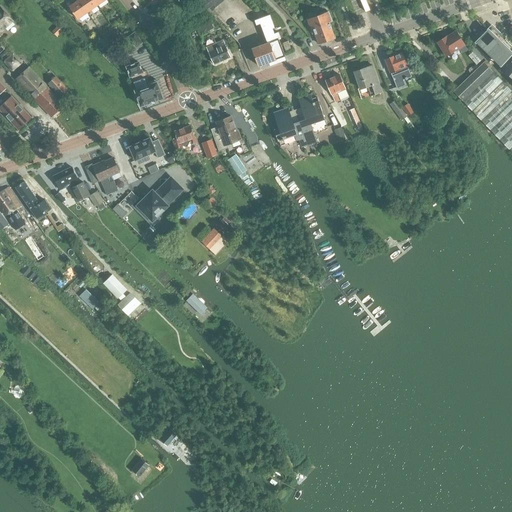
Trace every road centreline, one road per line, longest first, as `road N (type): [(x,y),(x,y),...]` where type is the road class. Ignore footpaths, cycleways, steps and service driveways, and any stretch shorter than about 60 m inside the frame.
road 1 (tertiary): [(188,102),(380,33)]
road 2 (tertiary): [(0,171),(188,102)]
